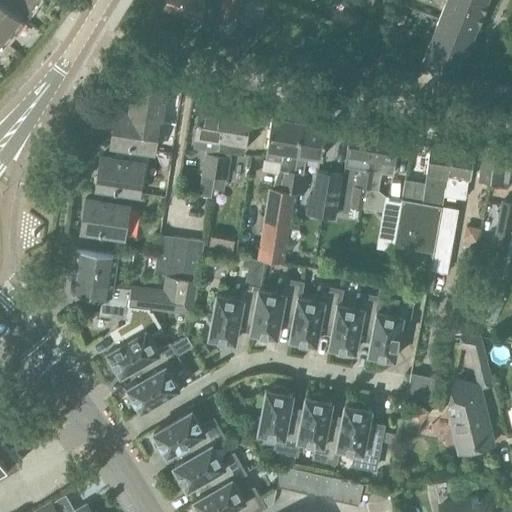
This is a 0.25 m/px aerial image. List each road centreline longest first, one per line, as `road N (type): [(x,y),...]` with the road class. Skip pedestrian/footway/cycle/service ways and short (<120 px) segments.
road 1 (residential): [(511,117),(76,45)]
road 2 (residential): [(393,385),(250,359),(105,439)]
road 3 (tertiary): [(105,439),(0,312)]
road 4 (tertiary): [(0,148),(76,45)]
